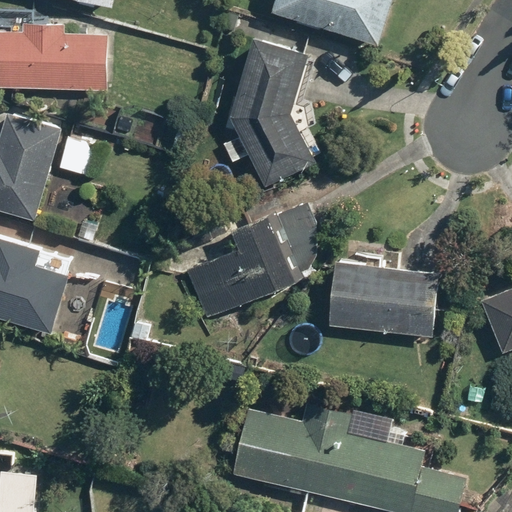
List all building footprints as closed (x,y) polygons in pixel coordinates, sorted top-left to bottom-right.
[(276,0),(274,9),(378,41),(390,0),(276,0)] [(1,7),(0,28),(0,85),(109,90),(112,32),(67,31),(67,21),(34,20),(35,8),(1,7)] [(236,32),(240,14),(214,8),(210,26),(236,32)] [(231,113),(241,135),(223,143),(230,161),(249,153),(262,183),(325,156),(296,91),(312,36),(249,18),(245,32),(254,35),(231,113)] [(121,107),(81,95),(73,120),(113,132),(121,107)] [(0,207),(35,219),(65,126),(9,108),(0,134),(0,207)] [(207,314),(267,290),(270,296),(297,285),(282,248),(320,233),(305,196),(179,247),(207,314)] [(0,314),(51,331),(75,258),(0,233),(0,314)] [(356,252),(355,261),(336,259),(330,323),(432,333),(439,269),(383,264),(384,255),(356,252)] [(511,347),(511,286),(482,299),(504,351),(511,347)] [(248,403),(232,472),(406,511),(456,511),(467,468),(426,458),(429,447),(400,440),(405,419),(308,396),(304,416),(248,403)] [(0,511),(35,511),(39,473),(4,470),(1,495),(0,494),(0,511)]
